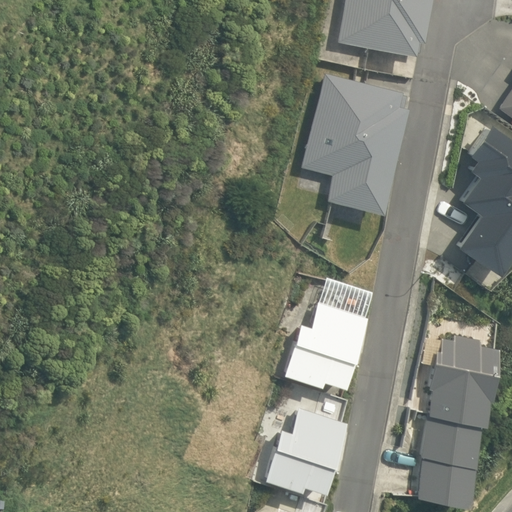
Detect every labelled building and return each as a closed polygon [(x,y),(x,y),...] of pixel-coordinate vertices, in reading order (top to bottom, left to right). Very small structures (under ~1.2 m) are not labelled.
[(340,0),(333,41),(408,55),(408,53),(414,54),(423,0),(340,0)] [(511,120),(511,71),(511,72),(511,81),(493,107),(511,120)] [(320,73),(297,166),(327,174),(320,200),(374,213),(400,108),(399,107),(402,95),(394,93),(395,90),(320,73)] [(489,274),(511,241),(511,144),(483,125),(462,155),(469,159),(462,169),(471,176),(454,200),(473,214),(450,246),(489,274)] [(348,355),(360,316),(312,301),(303,327),(295,323),(279,375),(314,387),(316,380),(336,387),(344,365),(349,367),(353,357),(348,355)] [(410,496),(456,505),(471,424),(474,424),(478,398),(480,399),(490,347),(473,344),(474,338),(449,334),(449,339),(437,337),(435,351),(431,350),(424,388),(427,389),(414,456),(417,456),(410,496)] [(327,461),(340,421),(293,406),(285,432),(276,429),(259,479),(294,491),(296,485),(316,492),(324,471),(330,473),(333,463),(327,461)]
